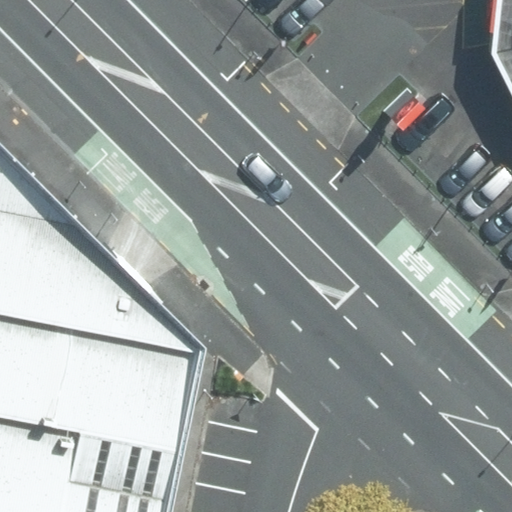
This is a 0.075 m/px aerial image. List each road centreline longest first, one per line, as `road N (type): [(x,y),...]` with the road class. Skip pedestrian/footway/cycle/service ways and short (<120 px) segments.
road 1 (primary): [(52,0),(395,344)]
road 2 (residential): [(289,511),(321,417),(395,344)]
road 3 (primary): [(395,344),(511,460)]
